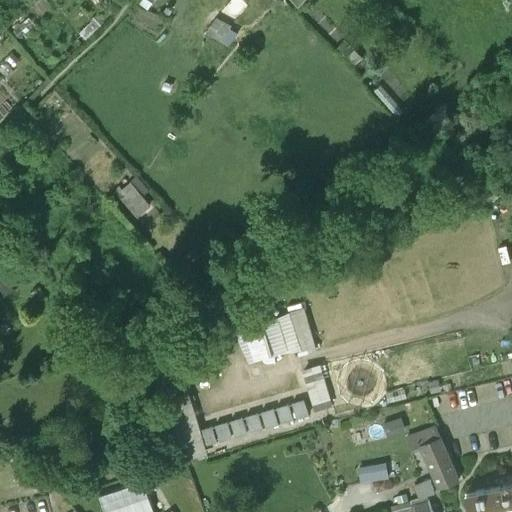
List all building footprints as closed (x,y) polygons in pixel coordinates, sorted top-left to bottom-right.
[(98,14),(79,32),(86,40),(105,22),(98,14)] [(118,190),(137,214),(152,202),(133,178),(118,190)] [(289,300),(298,349),(316,346),(308,297),(289,300)] [(314,400),(334,395),(323,358),(304,364),(314,400)] [(208,441),(311,412),(306,395),(203,424),(208,441)] [(457,480),(434,425),(407,436),(412,448),(421,445),(439,487),(457,480)] [(360,461),(361,478),(390,475),(388,458),(360,461)] [(429,480),(413,487),(417,497),(434,493),(429,480)] [(511,511),(511,483),(465,493),(469,511),(511,511)] [(432,511),(429,501),(413,506),(414,511),(432,511)]
